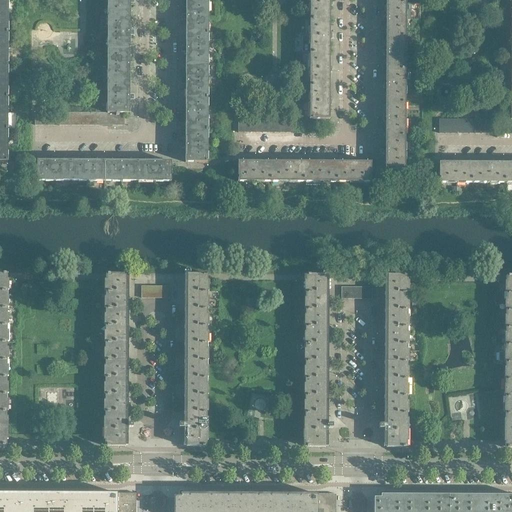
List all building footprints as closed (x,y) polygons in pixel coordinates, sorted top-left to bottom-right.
[(0,0),(0,32),(8,33),(8,1),(0,0)] [(130,17),(129,0),(107,0),(108,16),(130,17)] [(332,6),(332,1),(330,1),(329,0),(309,0),(310,20),(330,20),(330,6),(332,6)] [(208,33),(208,1),(186,1),(186,33),(208,33)] [(406,37),(406,19),(406,4),(386,3),(386,17),(384,17),(384,20),(384,23),(386,23),(386,37),(406,37)] [(130,49),(130,17),(108,16),(107,49),(130,49)] [(332,39),(332,34),(330,34),(330,20),(310,20),(310,53),(330,53),(330,39),(332,39)] [(0,64),(8,65),(8,49),(8,33),(0,32),(0,64)] [(208,66),(208,49),(208,33),(186,33),(186,66),(208,66)] [(406,70),(406,37),(386,37),(386,50),(384,50),(384,56),(386,56),(386,70),(406,70)] [(130,81),(130,49),(107,49),(107,81),(130,81)] [(332,72),(332,67),(330,67),(330,53),(310,53),(309,86),(330,86),(330,72),(332,72)] [(208,98),(208,66),(186,66),(186,98),(208,98)] [(405,103),(406,85),(406,70),(386,70),(386,84),(384,84),(384,89),(386,89),(386,103),(405,103)] [(129,114),(130,81),(107,81),(107,113),(107,114),(124,114),(129,114)] [(332,105),(332,100),(329,100),(330,86),(309,86),(309,119),(329,120),(329,105),(332,105)] [(208,130),(208,98),(186,98),(185,130),(208,130)] [(405,136),(405,103),(386,103),(385,117),(383,117),(383,122),(385,122),(385,136),(405,136)] [(124,126),(124,114),(107,114),(107,113),(101,113),(101,126),(124,126)] [(207,163),(208,146),(208,130),(185,130),(185,162),(207,163)] [(405,169),(405,152),(405,136),(385,136),(385,150),(383,150),(383,155),(385,155),(385,169),(405,169)] [(71,181),(71,161),(57,161),(57,156),(52,156),(52,161),(37,161),(37,181),(71,181)] [(104,181),(104,161),(90,161),(90,157),(85,157),(85,161),(71,161),(71,181),(104,181)] [(138,182),(138,161),(124,161),(124,157),(118,157),(118,161),(104,161),(104,181),(138,182)] [(171,182),(171,168),(171,161),(157,161),(157,157),(152,157),(152,161),(138,161),(138,182),(171,182)] [(271,182),(271,162),(257,162),(257,160),(252,160),(252,162),(238,162),(238,182),(271,182)] [(304,182),(304,162),(290,162),(290,160),(285,160),(285,162),(271,162),(271,182),(304,182)] [(337,182),(337,162),(324,162),(324,160),(318,160),(318,162),(304,162),(304,182),(337,182)] [(371,183),(371,162),(357,162),(357,160),(351,160),(351,162),(337,162),(337,182),(371,183)] [(472,183),(472,163),(458,163),(458,161),(453,161),(453,163),(439,163),(439,183),(472,183)] [(505,183),(505,163),(491,163),(491,161),(486,161),(486,163),(472,163),(472,183),(505,183)] [(126,274),(106,274),(106,279),(105,439),(105,446),(125,446),(125,436),(128,433),(128,430),(128,428),(128,427),(133,427),(133,423),(129,423),(129,424),(128,424),(128,422),(125,422),(126,356),(126,279),(126,274)] [(207,438),(207,360),(207,279),(207,274),(187,274),(187,279),(186,422),(184,422),(184,423),(179,423),(179,428),(184,428),(184,429),(184,433),(186,433),(186,447),(207,447),(207,438)] [(325,423),(326,282),(326,279),(326,275),(305,275),(305,279),(305,439),(305,447),(325,447),(325,433),(326,433),(326,430),(325,430),(325,429),(328,429),(328,428),(333,428),(333,424),(328,424),(328,422),(325,423)] [(407,448),(407,361),(408,278),(408,275),(388,275),(387,275),(387,278),(386,423),(384,423),(384,424),(379,424),(379,428),(384,429),(384,430),(386,430),(386,433),(386,448),(407,448)] [(136,511),(136,493),(108,493),(108,496),(107,511),(136,511)] [(336,511),(336,494),(308,494),(308,497),(307,511),(336,511)] [(0,511),(107,511),(108,496),(0,495),(0,511)] [(307,511),(308,497),(174,497),(173,511),(307,511)] [(507,511),(507,498),(374,498),(373,511),(507,511)]
